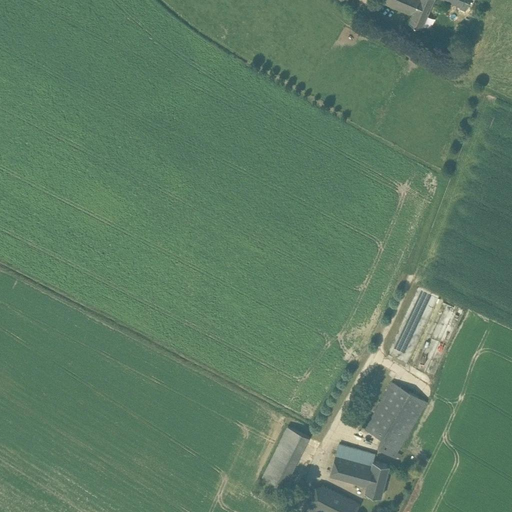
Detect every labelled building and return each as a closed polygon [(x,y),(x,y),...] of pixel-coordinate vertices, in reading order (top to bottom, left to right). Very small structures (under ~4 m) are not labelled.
[(378,0),(412,14),(409,22),(422,27),(434,0),(378,0)] [(439,341),(447,345),(462,309),(442,301),(432,326),(427,324),(425,329),(427,330),(415,360),(416,360),(414,366),(426,371),(439,341)] [(427,401),(401,387),(392,382),(365,428),(383,438),(378,447),(387,452),(399,459),(401,454),(397,452),(427,401)] [(286,424),(265,478),(282,484),(286,473),(295,477),(311,434),(286,424)] [(376,454),(339,444),(337,454),(336,453),(330,475),(367,486),(365,492),(381,497),(390,465),(374,461),(376,454)] [(355,511),(360,503),(332,489),(323,484),(322,485),(314,488),(313,487),(304,509),(310,511),(355,511)]
